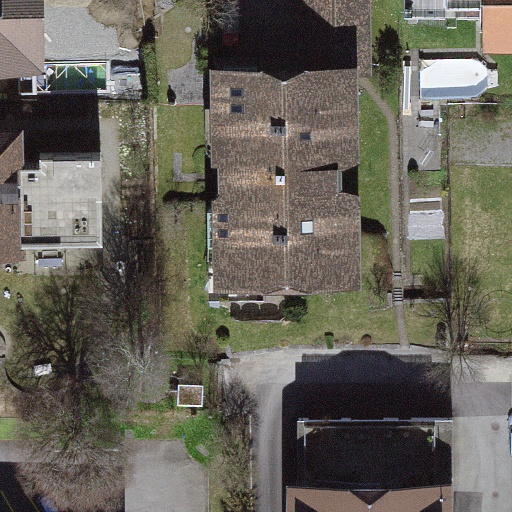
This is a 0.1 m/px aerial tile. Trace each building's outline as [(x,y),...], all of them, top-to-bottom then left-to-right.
[(0,0),(0,70),(51,71),(51,0),(0,0)] [(214,66),(220,293),(367,289),(360,0),(287,0),(289,64),(214,66)] [(511,0),(440,0),(441,1),(491,1),(491,53),(511,52),(511,0)] [(28,131),(0,130),(0,256),(28,257),(28,131)] [(423,481),(423,433),(294,435),(295,483),(286,483),(286,511),(448,511),(448,481),(423,481)]
